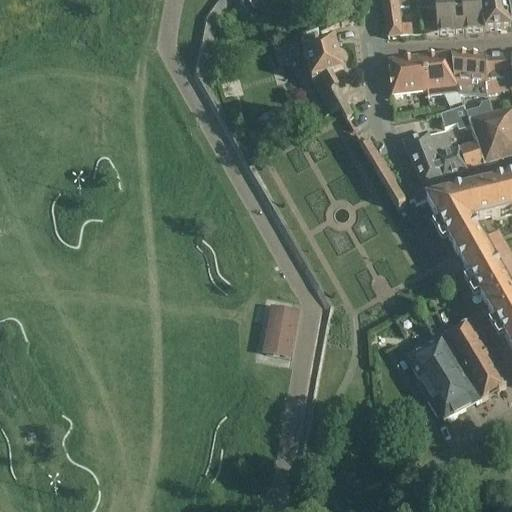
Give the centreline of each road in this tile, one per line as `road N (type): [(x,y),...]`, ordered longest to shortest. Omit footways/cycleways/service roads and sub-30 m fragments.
road 1 (residential): [(377,511),(511,419)]
road 2 (residential): [(416,194),(385,138),(373,52)]
road 3 (residential): [(373,52),(511,43)]
